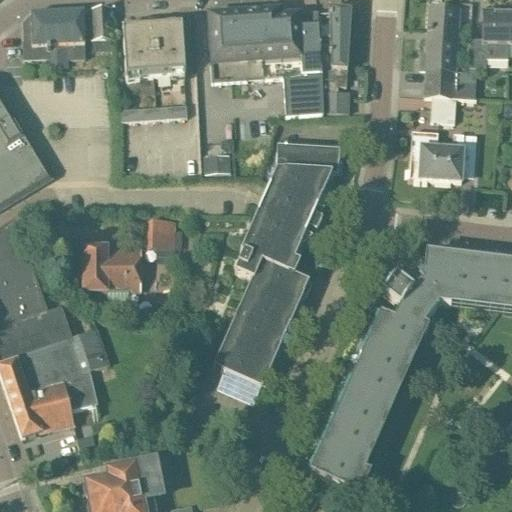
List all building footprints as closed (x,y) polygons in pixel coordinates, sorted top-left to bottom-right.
[(348,74),(352,13),(329,12),(330,41),(319,42),(323,99),(338,99),(338,98),(338,92),(345,92),(347,74),(348,74)] [(456,59),(469,60),(470,44),(471,34),(457,33),(459,14),(431,12),(427,59),(422,58),(421,75),(426,75),(424,101),(460,104),(462,77),(455,77),(456,59)] [(90,46),(113,45),(112,14),(89,14),(90,46)] [(32,46),(23,47),(24,67),(48,66),(48,72),(67,71),(67,65),(86,64),(85,50),(86,50),(84,15),(30,19),(32,46)] [(324,122),(324,118),(323,99),(319,42),(318,17),(276,19),(276,15),(213,19),(213,24),(208,25),(209,38),(207,38),(210,89),(282,85),(284,125),(324,122)] [(470,44),(469,60),(468,74),(487,74),(487,66),(508,65),(508,50),(509,17),(483,17),(483,44),(470,44)] [(180,27),(156,29),(155,28),(147,28),(146,29),(122,31),(125,83),(183,80),(180,27)] [(338,98),(338,99),(323,99),(324,118),(349,118),(348,97),(338,98)] [(0,211),(48,182),(0,102),(0,211)] [(455,129),(456,105),(432,103),(431,127),(455,129)] [(185,122),(185,110),(119,115),(119,127),(185,122)] [(409,185),(434,186),(436,153),(437,153),(438,139),(412,137),(409,185)] [(463,155),(464,141),(454,140),(453,154),(437,153),(436,153),(434,186),(461,188),(464,155),(463,155)] [(262,393),(265,395),(270,383),(267,382),(280,353),(283,354),(293,331),(290,329),(303,300),(306,301),(311,290),(308,289),(308,287),(281,275),(286,264),(293,267),(331,181),(331,180),(332,169),(337,169),(337,170),(338,170),(339,157),(277,153),(275,177),(276,177),(240,259),(243,260),(235,278),(251,286),(213,373),(261,395),(262,393)] [(203,160),(205,178),(231,177),(230,158),(203,160)] [(0,333),(48,316),(15,224),(0,232),(0,333)] [(174,256),(175,227),(149,226),(149,255),(174,256)] [(138,296),(138,255),(108,255),(108,252),(83,252),(83,296),(138,296)] [(352,383),(351,385),(338,415),(343,417),(339,427),(331,423),(330,424),(338,428),(334,438),(329,436),(315,467),(320,469),(315,479),(311,477),(310,479),(349,496),(349,495),(361,501),(371,478),(365,475),(424,343),(428,333),(424,329),(436,313),(436,314),(438,310),(450,311),(511,318),(511,269),(507,269),(506,274),(495,273),(496,264),(495,264),(494,273),(483,271),(483,266),(438,260),(437,265),(426,264),(427,259),(426,259),(423,278),(418,282),(422,287),(413,295),(396,282),(382,300),(401,308),(394,325),(380,319),(380,321),(385,323),(380,333),(375,331),(362,362),(366,364),(362,374),(354,371),(354,372),(361,375),(357,386),(352,383)] [(48,316),(0,333),(0,381),(22,446),(38,440),(74,432),(71,416),(96,411),(90,379),(109,371),(97,337),(75,345),(62,311),(48,316)] [(154,511),(153,507),(162,505),(155,467),(108,476),(109,484),(87,488),(88,493),(87,501),(91,508),(92,511),(154,511)]
